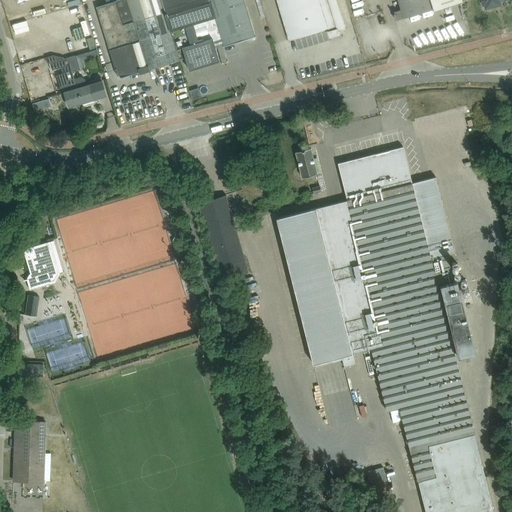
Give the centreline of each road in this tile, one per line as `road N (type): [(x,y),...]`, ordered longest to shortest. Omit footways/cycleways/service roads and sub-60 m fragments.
road 1 (unknown): [(193,131),(241,218),(311,445),(387,442),(401,455),(415,511)]
road 2 (unknown): [(504,511),(485,429),(489,273),(477,226),(450,177),(364,90)]
road 3 (unclassified): [(276,511),(167,137)]
road 4 (tertiary): [(167,137),(459,74)]
road 5 (tertiary): [(6,151),(66,159),(167,137)]
road 6 (unclassified): [(6,151),(12,75),(0,31)]
